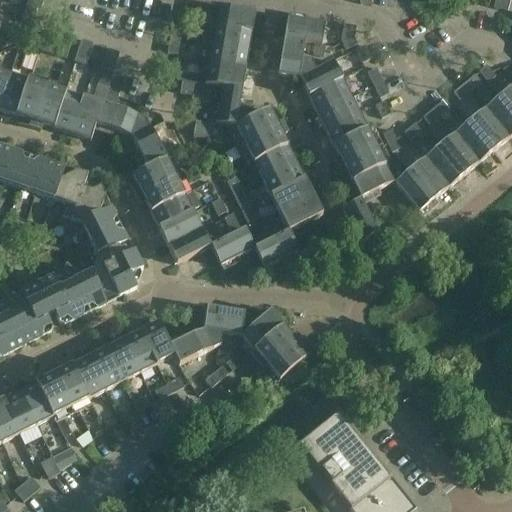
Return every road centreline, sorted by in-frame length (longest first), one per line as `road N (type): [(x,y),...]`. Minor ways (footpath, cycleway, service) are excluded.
road 1 (residential): [(59,511),(295,331),(329,331),(342,345)]
road 2 (residential): [(511,50),(471,40),(432,68),(411,72),(383,25),(271,5)]
road 3 (residential): [(477,511),(342,345)]
road 4 (residential): [(170,113),(141,46),(62,20),(66,0)]
